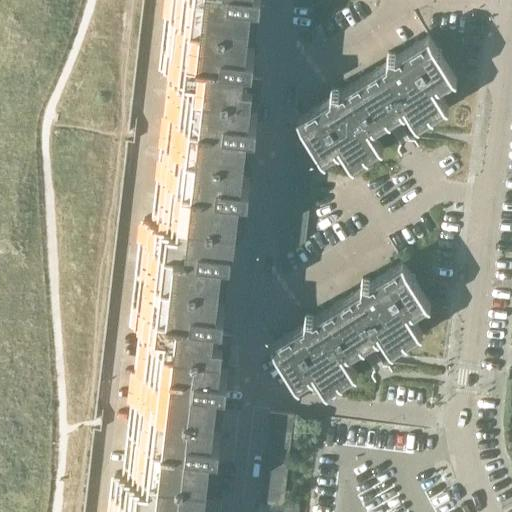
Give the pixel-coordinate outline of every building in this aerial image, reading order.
[(117,474),(112,511),(300,511),(301,505),(286,503),(296,412),(272,409),(261,500),(277,502),(277,504),(284,505),(282,511),(202,511),(205,494),(214,495),(234,332),(223,330),(234,238),(244,239),(264,77),(253,75),(261,0),(170,0),(163,66),(176,67),(158,219),(145,217),(132,325),(146,326),(128,476),(117,474)] [(293,127),(291,147),(336,152),(344,147),(354,164),(383,146),(373,129),(410,107),(420,124),(450,105),(440,89),(458,78),(430,33),(397,54),(397,53),(389,51),(387,59),(388,59),(340,89),(339,88),(331,87),(330,94),(330,95),(297,116),(301,122),(293,127)] [(291,147),(290,158),(317,162),(323,158),(324,159),(336,152),(291,147)] [(290,158),(288,170),(314,173),(315,163),(317,162),(290,158)] [(288,170),(287,181),(312,185),(314,173),(288,170)] [(287,181),(285,193),(311,196),(312,185),(287,181)] [(285,193),(284,205),(309,208),(311,196),(285,193)] [(284,205),(282,216),(308,220),(309,208),(284,205)] [(282,216),(281,228),(306,231),(308,220),(282,216)] [(281,228),(279,240),(301,243),(305,239),(306,231),(281,228)] [(301,243),(279,240),(278,252),(286,253),(301,243)] [(275,345),(294,376),(300,385),(318,374),(329,391),(359,372),(349,355),(383,333),(394,351),(424,332),(414,315),(431,304),(405,262),(371,284),(369,281),(362,279),(360,287),(362,290),(315,320),(312,316),(305,314),(303,321),(306,325),(275,345)]
